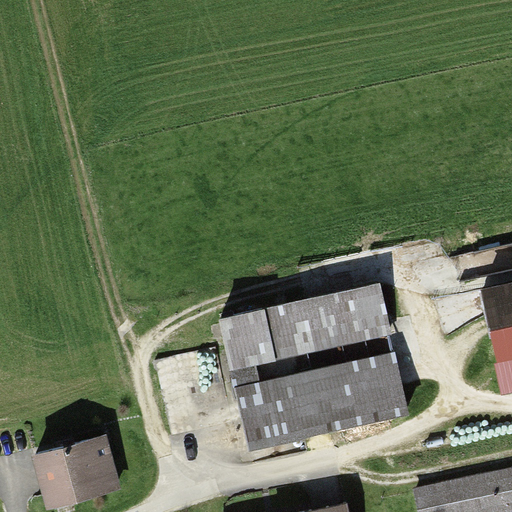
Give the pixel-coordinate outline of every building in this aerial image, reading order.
[(511,280),(479,287),(500,390),(511,387),(511,280)] [(217,318),(228,367),(387,331),(376,281),(217,318)] [(391,350),(233,388),(247,445),(405,407),(391,350)] [(100,434),(33,450),(47,502),(113,486),(100,434)] [(511,511),(511,468),(411,487),(413,494),(416,510),(416,511),(511,511)]
